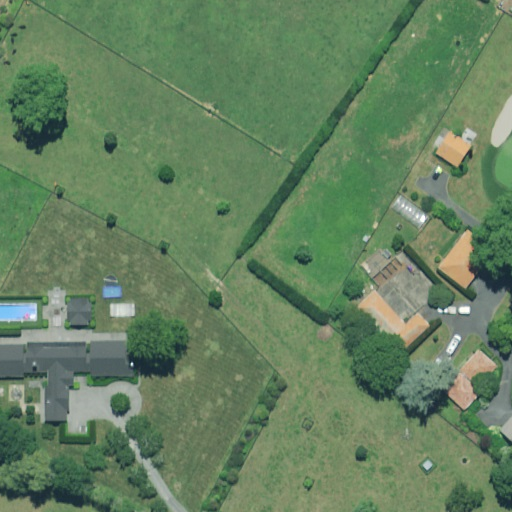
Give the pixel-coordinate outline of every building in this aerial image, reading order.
[(474,145),(453,131),(437,154),(458,169),(474,145)] [(499,252),(470,229),(439,269),(468,291),(499,252)] [(408,326),(376,292),(358,309),(402,356),(433,327),(421,314),(408,326)] [(97,298),(70,297),(68,328),(96,329),(97,298)] [(128,379),(129,342),(91,341),(91,344),(0,342),(0,380),(29,381),(29,374),(49,374),(49,387),(45,387),(44,423),(67,424),(67,412),(73,412),(73,389),(80,389),(80,375),(90,375),(90,379),(128,379)] [(480,387),(499,368),(481,350),(443,389),(466,412),(486,392),(480,387)] [(511,419),(501,432),(511,442),(511,419)]
